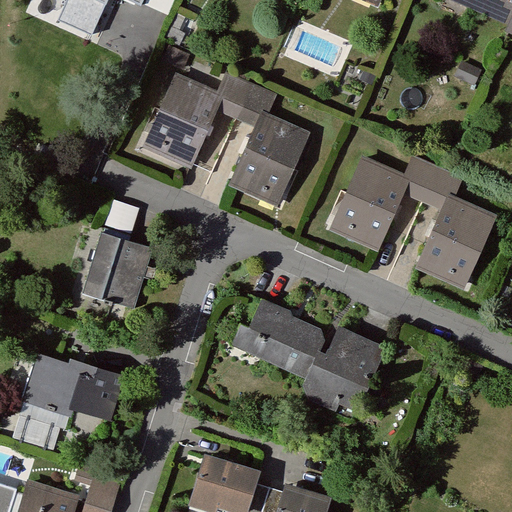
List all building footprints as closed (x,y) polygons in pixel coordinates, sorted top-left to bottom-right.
[(117,0),(144,13),(149,0),(86,0),(108,9),(112,0),(117,0)] [(511,0),(454,0),(508,23),(511,14),(511,0)] [(480,70),(463,62),(457,74),(474,82),(480,70)] [(236,116),(250,84),(225,73),(217,93),(174,74),(144,144),(189,163),(214,106),(236,116)] [(274,95),(250,84),(236,116),(256,124),(231,181),(275,201),(306,131),(266,114),(274,95)] [(424,202),(440,165),(414,154),(405,172),(362,153),(328,229),(377,251),(403,193),(424,202)] [(440,165),(424,202),(432,205),(440,209),(415,267),(464,289),(497,213),(456,195),(464,176),(440,165)] [(136,227),(141,202),(115,197),(111,222),(136,227)] [(133,308),(152,246),(99,230),(80,292),(133,308)] [(229,344),(306,377),(319,350),(324,339),(320,328),(292,316),(289,309),(261,297),(247,326),(238,322),(229,344)] [(325,352),(319,350),(306,377),(302,384),(309,399),(335,410),(337,402),(357,410),(385,345),(338,324),(325,352)] [(113,418),(127,372),(72,355),(70,361),(37,351),(22,399),(71,414),(73,406),(113,418)] [(247,511),(248,511),(249,511),(262,511),(271,487),(256,482),(260,471),(203,453),(187,504),(211,511),(214,511),(216,507),(233,511),(247,511)] [(94,474),(79,470),(75,481),(90,486),(94,474)] [(111,511),(120,482),(96,474),(84,511),(111,511)] [(74,511),(80,494),(28,477),(16,511),(74,511)] [(282,490),(271,487),(262,511),(325,511),(330,497),(284,482),(282,490)] [(0,511),(7,511),(15,488),(0,483),(0,511)]
